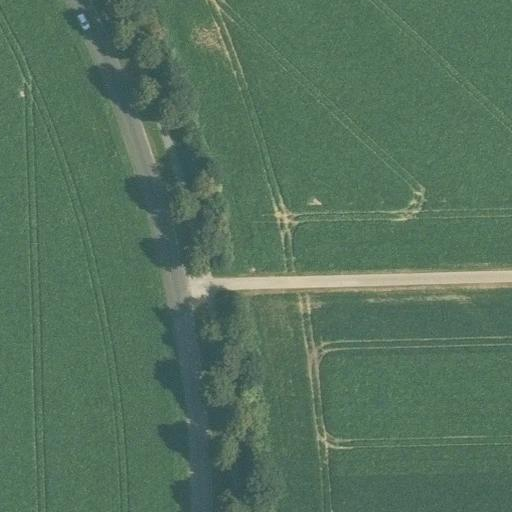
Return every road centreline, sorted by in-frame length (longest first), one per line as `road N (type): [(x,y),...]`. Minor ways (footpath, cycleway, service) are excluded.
road 1 (residential): [(200,511),(182,290),(79,0)]
road 2 (track): [(182,290),(511,275)]
